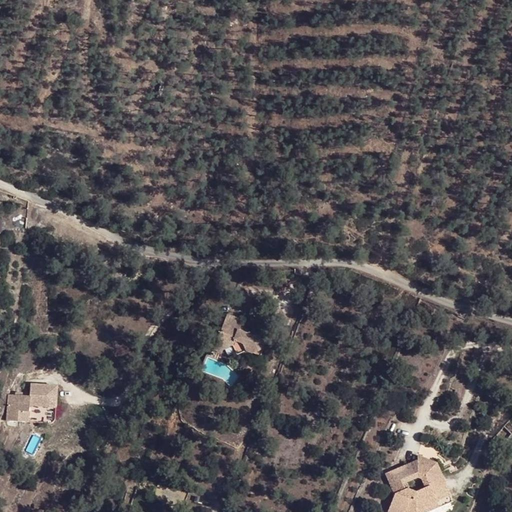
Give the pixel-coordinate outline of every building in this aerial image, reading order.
[(222,319),(236,325),(238,319),(223,312),(222,319)] [(232,338),(234,332),(236,325),(222,319),(212,342),(225,347),(233,359),(242,353),(255,358),(263,339),(250,334),(245,337),(242,342),(232,338)] [(255,328),(250,334),(263,339),(265,333),(255,328)] [(245,337),(234,332),(232,338),(242,342),(245,337)] [(219,357),(225,347),(212,342),(209,352),(216,356),(219,357)] [(213,363),(216,356),(209,352),(199,360),(213,363)] [(28,391),(8,390),(6,417),(27,419),(29,402),(55,404),(57,384),(30,382),(28,391)] [(411,454),(411,459),(414,462),(413,465),(414,467),(416,468),(421,466),(423,470),(429,466),(428,464),(411,454)] [(429,496),(443,489),(429,466),(423,470),(421,466),(416,468),(414,467),(413,465),(414,462),(411,459),(380,477),(392,496),(382,511),(402,511),(405,507),(411,510),(431,499),(429,496)] [(424,511),(449,501),(443,489),(429,496),(431,499),(411,510),(405,507),(402,511),(424,511)]
